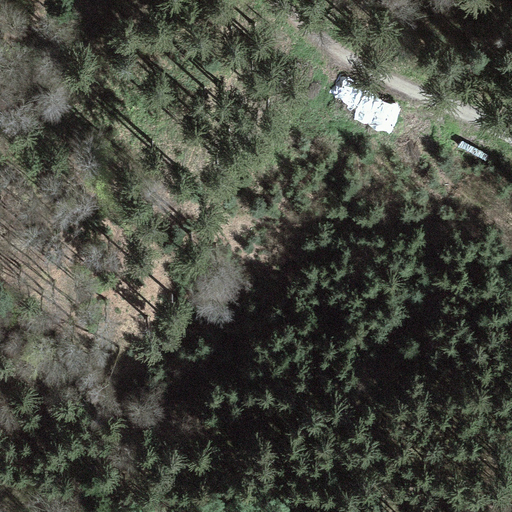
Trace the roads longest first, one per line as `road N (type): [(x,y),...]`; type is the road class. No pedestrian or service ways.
road 1 (track): [(511,456),(0,498)]
road 2 (track): [(511,151),(478,124),(325,43),(269,0)]
